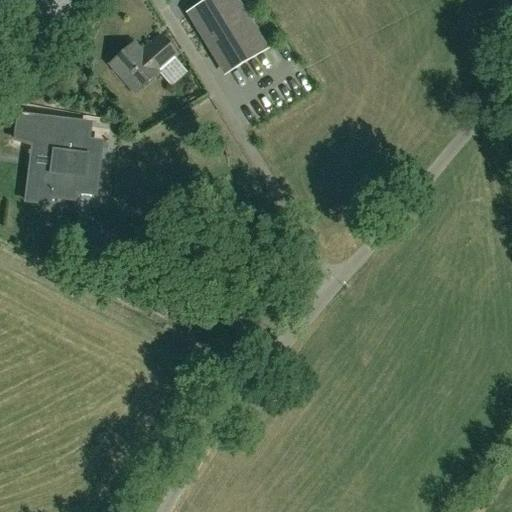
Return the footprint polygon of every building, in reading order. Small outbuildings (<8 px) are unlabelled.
[(81,0),(21,0),(6,16),(38,46),(81,0)] [(228,73),(266,50),(235,0),(210,0),(191,12),(228,73)] [(269,0),(299,55),(231,90),(250,126),(328,85),(339,105),(371,89),(324,0),(269,0)] [(159,73),(179,57),(167,43),(157,51),(153,46),(143,54),(136,46),(112,66),(137,95),(161,75),(159,73)] [(15,141),(33,146),(54,153),(51,176),(29,177),(26,202),(48,205),(49,198),(73,201),(74,193),(94,195),(100,144),(87,143),(89,126),(18,117),(15,141)] [(64,268),(72,273),(76,257),(82,259),(85,246),(71,240),(64,268)]
